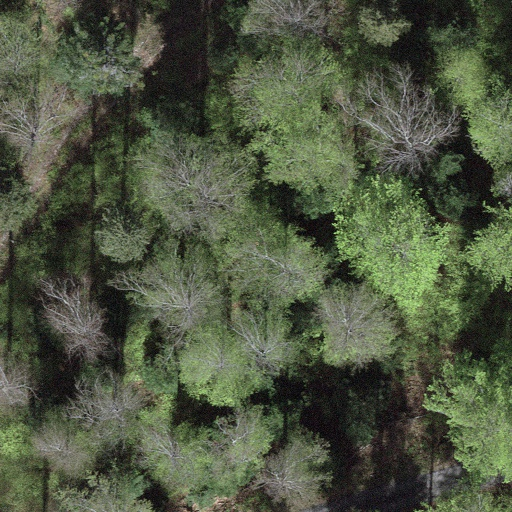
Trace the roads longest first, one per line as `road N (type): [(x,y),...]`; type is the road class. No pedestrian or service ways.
road 1 (track): [(0,254),(91,117),(197,0)]
road 2 (unclassified): [(511,465),(325,511)]
